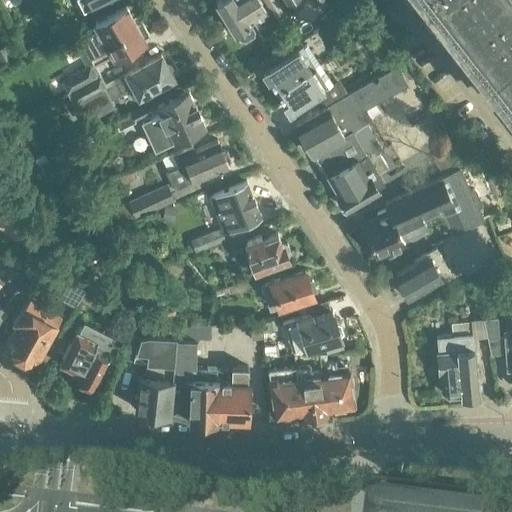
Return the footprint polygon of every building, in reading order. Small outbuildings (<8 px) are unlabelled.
[(88,0),(92,8),(108,0),(88,0)] [(268,10),(266,11),(259,0),(218,0),(216,1),(235,33),(237,32),(241,38),(252,30),(249,24),(253,22),(257,29),(273,18),(268,10)] [(318,19),(323,28),(333,22),(320,1),(321,0),(320,0),(311,0),(314,5),(311,7),(318,19)] [(446,0),(511,85),(511,15),(500,0),(446,0)] [(511,0),(500,0),(511,15),(511,0)] [(353,11),(371,34),(384,23),(367,1),(353,11)] [(79,35),(94,65),(113,55),(113,56),(145,39),(145,38),(149,36),(141,22),(137,24),(126,5),(95,23),(96,26),(79,35)] [(300,41),(293,30),(285,36),(291,46),(300,41)] [(384,74),(397,66),(377,31),(363,39),(384,74)] [(0,47),(0,64),(16,56),(9,43),(0,47)] [(275,92),(319,64),(310,51),(307,53),(303,45),(262,71),(275,92)] [(107,88),(101,77),(69,95),(85,124),(113,108),(110,102),(129,92),(134,100),(139,97),(155,89),(168,81),(173,78),(172,76),(174,73),(170,66),(167,66),(161,55),(126,74),(126,75),(116,81),(117,82),(107,88)] [(328,77),(319,64),(275,92),(289,113),(319,93),(332,85),(328,77)] [(100,76),(94,65),(62,82),(69,95),(101,77),(100,76)] [(346,210),(378,191),(377,188),(385,184),(379,173),(388,168),(380,154),(383,152),(366,124),(373,120),(366,108),(407,84),(397,66),(384,74),(349,94),(327,107),(296,125),(314,156),(316,155),(339,194),(337,195),(346,210)] [(160,97),(173,90),(168,81),(155,89),(160,97)] [(319,93),(323,100),(337,92),(332,85),(319,93)] [(345,88),(337,92),(323,100),(327,107),(349,94),(345,88)] [(161,114),(152,118),(142,123),(155,152),(174,143),(205,128),(189,93),(158,108),(161,114)] [(145,103),(130,111),(135,121),(150,113),(145,103)] [(192,145),(173,154),(164,158),(169,170),(166,171),(174,188),(186,183),(194,180),(194,181),(229,165),(217,141),(195,151),(192,145)] [(0,194),(12,185),(0,170),(0,194)] [(441,219),(442,218),(451,237),(482,222),(458,170),(441,178),(426,185),(441,219)] [(211,198),(217,215),(254,200),(247,182),(220,193),(220,194),(211,198)] [(441,219),(426,185),(385,203),(390,213),(363,225),(364,229),(362,231),(366,239),(370,239),(377,257),(405,244),(402,239),(404,235),(441,219)] [(167,186),(129,204),(136,219),(175,201),(167,186)] [(254,200),(217,215),(224,232),(235,229),(261,218),(254,200)] [(0,201),(0,229),(17,243),(31,226),(0,201)] [(49,224),(38,229),(47,249),(63,242),(57,228),(52,231),(49,224)] [(214,245),(209,232),(190,239),(196,252),(214,245)] [(246,246),(234,251),(243,274),(255,270),(255,271),(288,258),(282,242),(281,242),(278,233),(262,239),(261,236),(245,242),(246,245),(245,245),(246,246)] [(442,279),(450,274),(436,248),(428,253),(427,252),(414,259),(416,263),(396,275),(409,299),(443,279),(442,279)] [(305,271),(262,285),(265,295),(274,293),(278,308),(313,296),(312,293),(316,292),(312,282),(309,283),(305,271)] [(77,309),(92,281),(77,273),(68,280),(58,299),(77,309)] [(61,316),(29,298),(12,320),(17,323),(5,344),(35,361),(61,316)] [(153,312),(159,327),(178,319),(172,304),(153,312)] [(341,323),(335,320),(332,311),(311,317),(309,314),(298,317),(298,318),(282,323),(291,351),(307,347),(307,348),(324,343),(327,353),(342,348),(339,339),(341,338),(344,332),(341,323)] [(506,371),(511,370),(511,316),(510,317),(511,331),(504,331),(504,337),(503,337),(505,355),(506,371)] [(488,338),(500,337),(498,318),(484,320),(487,336),(488,338)] [(114,338),(101,331),(84,323),(79,333),(77,331),(59,365),(74,373),(73,374),(78,377),(77,380),(93,388),(108,357),(106,355),(114,338)] [(177,326),(169,413),(190,418),(190,419),(217,419),(216,419),(221,419),(219,368),(195,367),(196,339),(211,339),(211,325),(201,325),(197,325),(197,324),(177,323),(177,326)] [(461,397),(478,395),(474,350),(473,350),(472,335),(470,335),(469,323),(452,325),(453,336),(437,338),(438,352),(439,373),(441,373),(442,392),(448,396),(461,395),(461,397)] [(169,413),(177,326),(167,325),(166,335),(150,334),(140,336),(133,361),(146,362),(145,376),(140,376),(136,410),(169,414),(169,413)] [(323,375),(328,409),(354,406),(351,386),(354,385),(352,377),(349,376),(349,371),(336,373),(334,362),(326,363),(327,374),(323,375)] [(328,409),(323,375),(310,376),(309,365),(300,367),(302,377),(296,378),(301,413),(301,415),(328,412),(328,409)] [(231,369),(219,368),(221,419),(235,417),(244,417),(244,418),(245,418),(245,420),(248,420),(249,380),(247,380),(247,367),(231,366),(231,369)] [(301,413),(296,378),(291,379),(290,368),(268,371),(270,387),(267,389),(268,396),(272,397),(274,417),(301,413)] [(0,511),(249,511),(98,495),(23,494),(0,493),(0,511)] [(478,511),(396,502),(394,511),(478,511)]
